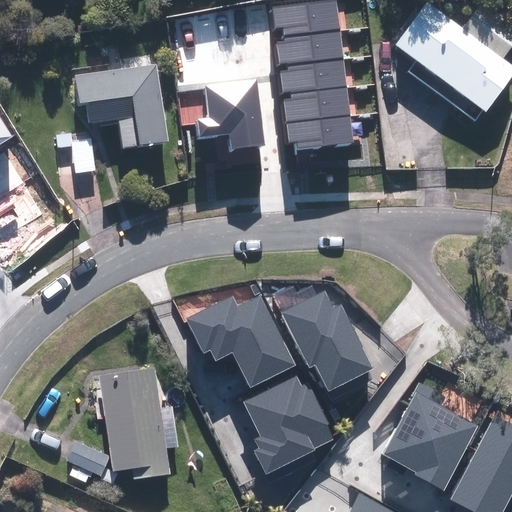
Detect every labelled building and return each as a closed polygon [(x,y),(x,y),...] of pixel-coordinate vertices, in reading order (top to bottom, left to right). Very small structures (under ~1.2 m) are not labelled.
[(430,0),(424,0),(395,38),(415,53),(406,64),(475,119),(511,72),(511,59),(504,53),(511,43),(511,19),(487,0),(481,0),(462,25),(430,0)] [(341,1),(303,11),(313,50),(351,40),(341,1)] [(211,112),(212,123),(309,115),(304,54),(229,60),(228,43),(171,48),(175,89),(183,88),(211,112)] [(157,61),(76,66),(78,98),(90,97),(91,117),(126,115),(125,95),(135,95),(137,138),(161,137),(157,61)] [(97,133),(61,131),(59,171),(96,173),(97,133)] [(0,206),(27,195),(0,132),(0,206)] [(237,328),(202,333),(206,366),(240,362),(247,423),(288,418),(310,416),(309,402),(343,398),(337,340),(239,351),(237,328)] [(155,360),(105,366),(116,457),(133,455),(135,468),(168,464),(155,360)] [(105,460),(72,443),(62,461),(95,479),(105,460)] [(454,511),(343,444),(317,487),(357,511),(454,511)]
